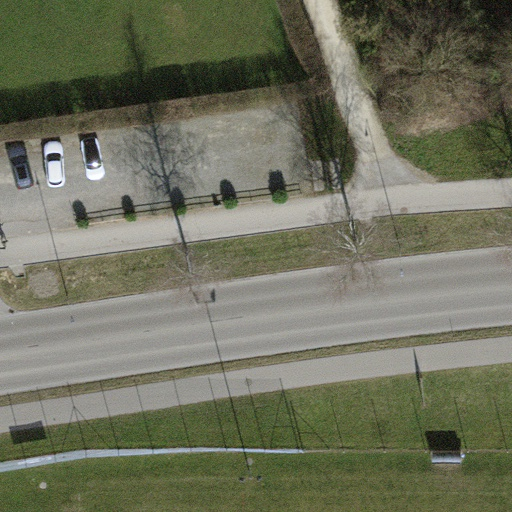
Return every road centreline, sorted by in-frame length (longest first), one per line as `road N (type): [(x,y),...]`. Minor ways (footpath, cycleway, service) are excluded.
road 1 (tertiary): [(0,362),(511,293)]
road 2 (track): [(383,206),(313,0)]
